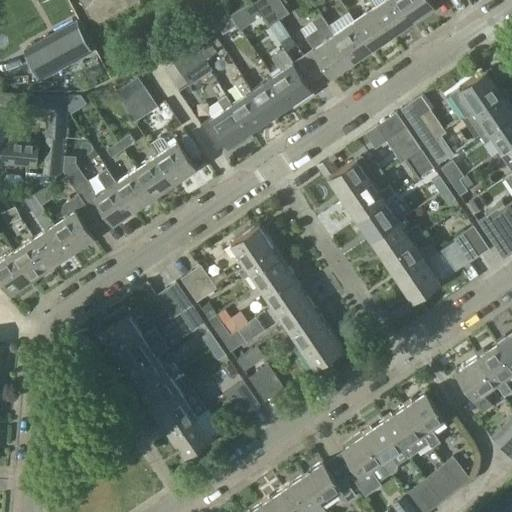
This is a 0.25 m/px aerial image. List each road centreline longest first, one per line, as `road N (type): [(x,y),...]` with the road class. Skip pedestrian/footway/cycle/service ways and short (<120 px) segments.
road 1 (residential): [(29,511),(36,365),(55,320),(511,9)]
road 2 (residential): [(161,511),(511,276)]
